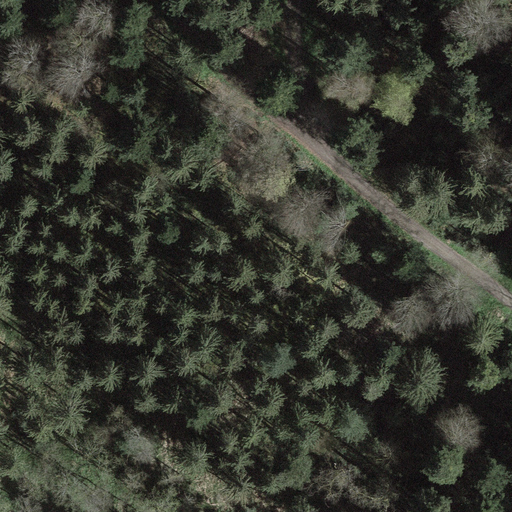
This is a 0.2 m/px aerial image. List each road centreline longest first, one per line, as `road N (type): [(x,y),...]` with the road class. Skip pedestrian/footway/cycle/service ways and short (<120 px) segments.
road 1 (track): [(167,0),(222,68),(511,306)]
road 2 (track): [(295,0),(294,54),(322,155)]
